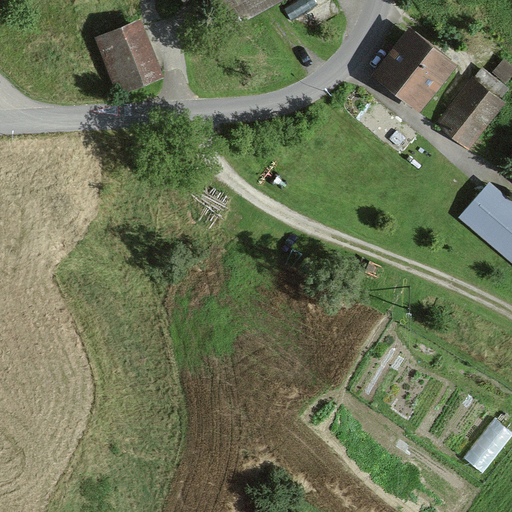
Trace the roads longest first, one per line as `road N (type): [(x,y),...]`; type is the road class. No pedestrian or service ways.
road 1 (unclassified): [(27,125),(280,106),(364,55),(386,0)]
road 2 (track): [(511,320),(287,219),(241,187),(217,158),(197,112)]
